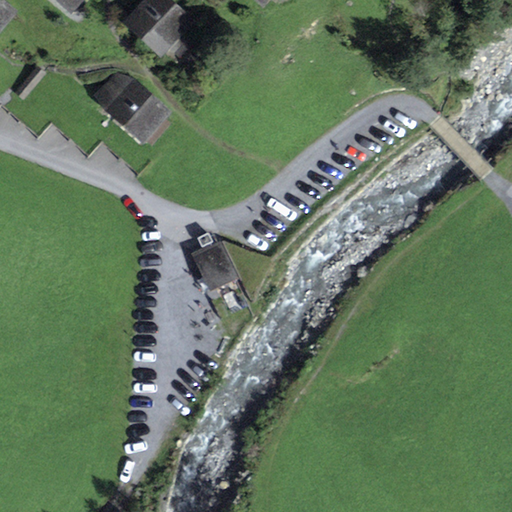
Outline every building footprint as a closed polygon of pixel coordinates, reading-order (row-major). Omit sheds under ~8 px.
[(59,0),(71,11),(81,0),(59,0)] [(145,30),(167,49),(191,22),(166,0),(147,0),(146,2),(128,22),(141,34),(145,30)] [(0,28),(14,12),(0,1),(0,28)] [(160,56),(167,49),(145,30),(141,34),(138,37),(160,56)] [(117,101),(109,110),(121,121),(144,141),(164,118),(168,114),(126,77),(118,77),(106,91),(117,101)] [(98,100),(109,110),(117,101),(106,91),(98,100)] [(144,141),(150,146),(170,124),(164,118),(144,141)] [(212,243),(208,234),(197,239),(202,248),(212,243)] [(236,277),(219,244),(194,257),(211,290),(236,277)]
